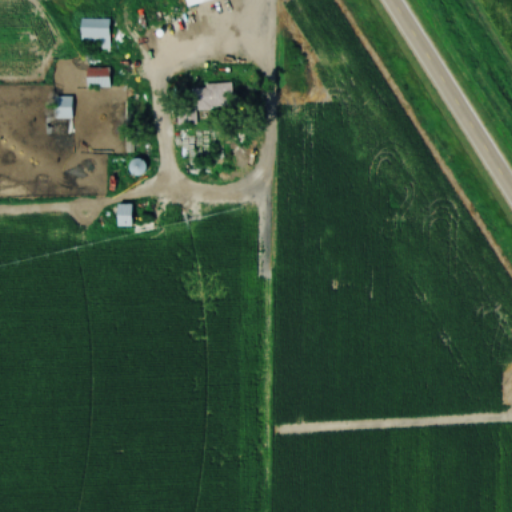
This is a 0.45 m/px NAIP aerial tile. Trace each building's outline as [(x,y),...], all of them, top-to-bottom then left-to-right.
[(78,50),(107,50),(107,20),(78,20),(78,50)] [(83,88),(107,88),(107,68),(83,68),(83,88)] [(175,125),(194,124),(193,109),(224,107),(223,85),(184,87),(184,98),(174,98),(175,125)] [(43,118),(43,133),(69,133),(69,97),(51,97),(51,118),(43,118)] [(140,160),(127,161),(128,174),(141,173),(140,160)] [(129,227),(129,205),(115,205),(115,227),(129,227)]
